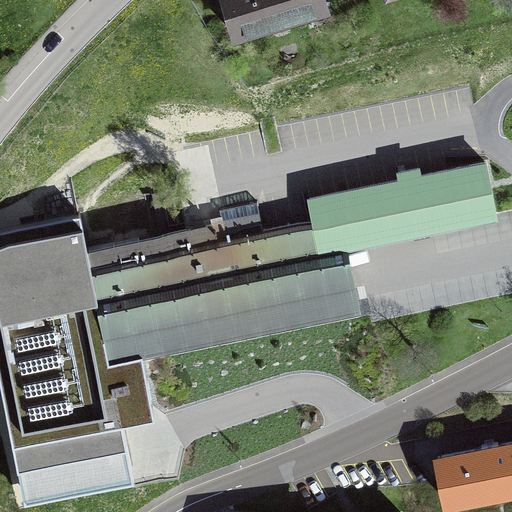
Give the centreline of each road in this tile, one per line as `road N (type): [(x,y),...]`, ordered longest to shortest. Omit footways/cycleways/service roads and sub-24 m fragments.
road 1 (residential): [(511,367),(389,431),(189,511)]
road 2 (residential): [(0,122),(106,0)]
